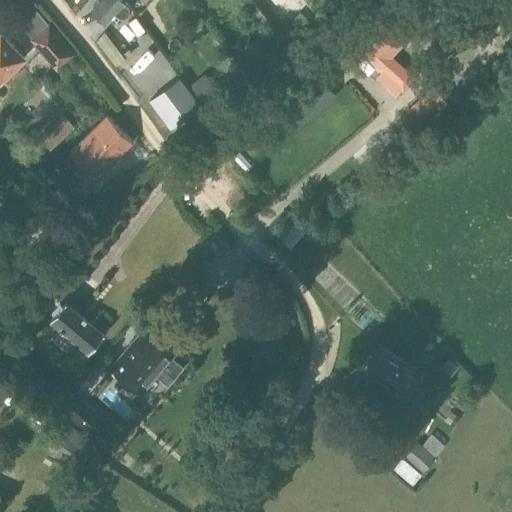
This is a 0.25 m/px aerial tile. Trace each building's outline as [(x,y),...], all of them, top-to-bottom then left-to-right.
[(123,0),(101,0),(92,10),(104,21),(124,0),(123,0)] [(264,24),(265,24),(278,41),(285,36),(272,19),(271,20),(253,0),(252,0),(247,4),(264,24)] [(18,24),(31,38),(29,39),(56,71),(75,54),(48,23),(47,24),(35,10),(18,24)] [(412,77),(391,58),(407,39),(391,24),(374,43),(365,52),(404,86),(412,77)] [(0,78),(23,56),(0,32),(0,78)] [(104,34),(96,40),(115,65),(123,59),(104,34)] [(244,70),(253,63),(264,54),(252,39),(241,48),(232,55),(244,70)] [(280,112),(296,131),(337,97),(321,78),(280,112)] [(199,106),(179,79),(149,102),(169,128),(199,106)] [(454,106),(435,86),(411,109),(430,128),(454,106)] [(106,116),(70,152),(94,177),(131,141),(106,116)] [(53,314),(49,319),(62,330),(60,332),(73,343),(75,341),(88,352),(110,326),(96,314),(90,321),(65,300),(62,304),(59,302),(51,313),(53,314)] [(14,347),(22,337),(12,328),(3,338),(14,347)] [(155,373),(168,384),(182,367),(169,356),(173,351),(146,328),(112,368),(140,391),(155,373)] [(366,362),(367,365),(362,374),(375,381),(373,384),(389,393),(390,391),(399,397),(413,373),(402,367),(401,369),(373,353),(372,356),(368,357),(366,362)] [(0,393),(12,378),(0,368),(0,393)] [(79,422),(91,409),(75,396),(64,409),(79,422)] [(415,407),(405,426),(420,435),(430,415),(415,407)] [(56,416),(44,434),(76,456),(88,437),(56,416)] [(431,433),(420,446),(414,441),(404,455),(422,471),(433,458),(434,458),(445,444),(431,433)]
